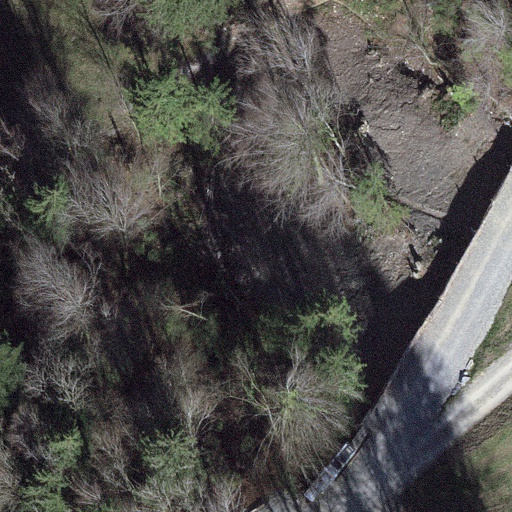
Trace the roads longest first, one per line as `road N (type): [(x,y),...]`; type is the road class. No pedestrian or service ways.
road 1 (track): [(511,238),(378,471)]
road 2 (track): [(378,471),(511,376)]
